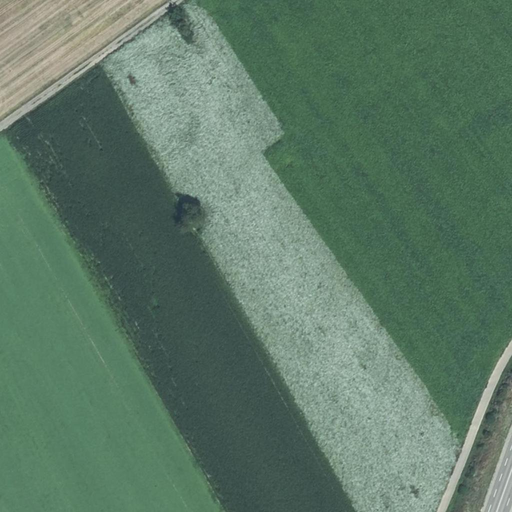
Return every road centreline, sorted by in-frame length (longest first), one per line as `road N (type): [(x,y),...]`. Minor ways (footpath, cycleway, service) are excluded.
road 1 (track): [(181,0),(0,126)]
road 2 (track): [(511,346),(441,511)]
